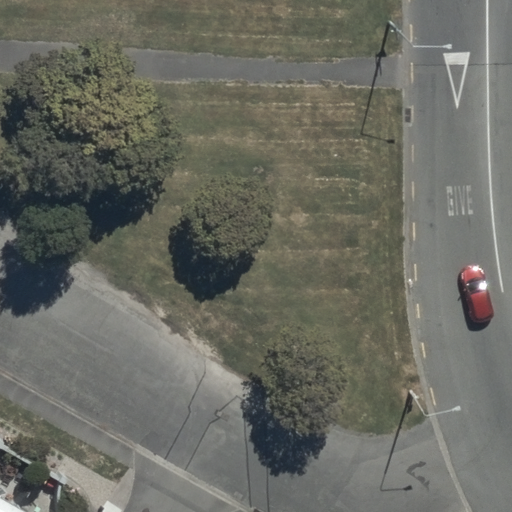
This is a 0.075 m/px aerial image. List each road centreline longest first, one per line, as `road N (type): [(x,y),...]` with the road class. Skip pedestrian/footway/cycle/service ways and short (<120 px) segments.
road 1 (tertiary): [(485,0),(492,234),(511,345)]
road 2 (residential): [(511,461),(366,498),(223,431)]
road 3 (residential): [(223,431),(0,305)]
